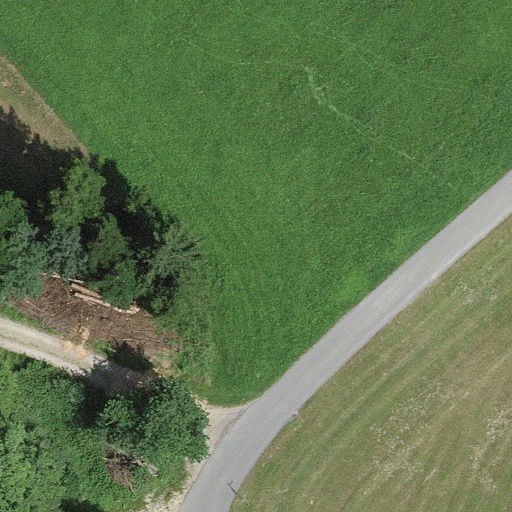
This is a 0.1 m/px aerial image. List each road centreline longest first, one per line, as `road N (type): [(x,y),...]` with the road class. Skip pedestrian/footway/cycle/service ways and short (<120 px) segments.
road 1 (unclassified): [(202,511),(243,448),(322,358),(511,193)]
road 2 (track): [(0,329),(243,448)]
